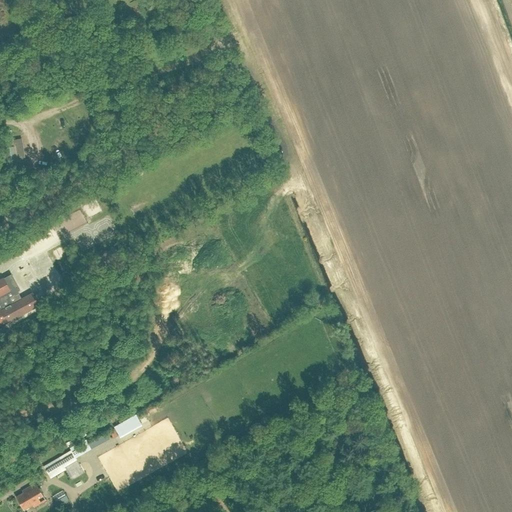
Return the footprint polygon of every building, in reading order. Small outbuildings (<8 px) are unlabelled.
[(0,141),(0,144),(0,148),(14,146),(13,140),(0,141)] [(17,165),(14,146),(0,148),(4,167),(17,165)] [(0,324),(6,322),(6,323),(39,306),(33,293),(22,299),(18,292),(20,291),(12,275),(4,279),(4,278),(0,280),(0,324)] [(74,451),(81,463),(87,459),(80,447),(74,451)] [(47,468),(51,475),(77,460),(72,453),(47,468)] [(33,505),(34,507),(46,500),(35,483),(24,490),(25,492),(17,497),(25,510),(33,505)]
